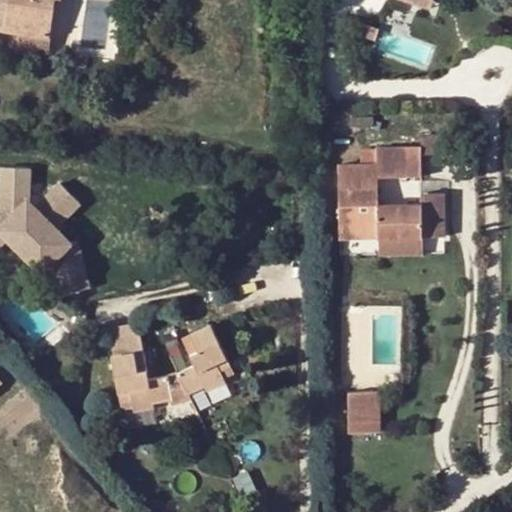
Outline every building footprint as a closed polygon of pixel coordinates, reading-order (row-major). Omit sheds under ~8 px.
[(0,0),(0,31),(3,32),(8,0),(0,0)] [(57,0),(59,0),(8,0),(3,32),(48,39),(48,38),(53,0),(57,0)] [(67,0),(59,0),(57,0),(53,0),(48,38),(62,40),(67,0)] [(429,0),(415,0),(413,7),(425,11),(429,0)] [(86,58),(68,56),(67,67),(84,69),(86,58)] [(419,149),(419,156),(453,156),(454,135),(419,134),(419,149)] [(377,238),(420,237),(442,237),(442,196),(420,196),(420,205),(378,206),(377,178),(407,178),(406,149),(376,150),(376,166),(337,166),(339,223),(377,223),(377,238)] [(419,156),(419,149),(406,149),(407,178),(420,177),(419,156)] [(0,163),(0,264),(52,267),(51,289),(85,290),(87,239),(59,238),(61,209),(31,208),(32,165),(0,163)] [(36,202),(59,224),(82,200),(59,178),(36,202)] [(339,239),(377,238),(377,223),(339,223),(339,239)] [(421,256),(421,244),(420,237),(377,238),(378,257),(421,256)] [(105,332),(119,403),(131,401),(133,409),(138,408),(139,413),(153,410),(152,404),(169,401),(171,406),(190,399),(189,395),(202,388),(205,392),(224,383),(222,380),(220,373),(230,368),(210,326),(189,335),(198,352),(189,357),(193,367),(174,376),(165,378),(148,382),(136,325),(105,332)] [(220,373),(222,380),(234,375),(230,368),(220,373)] [(378,393),(348,393),(348,434),(378,434),(378,393)] [(131,401),(119,403),(121,411),(133,409),(131,401)]
